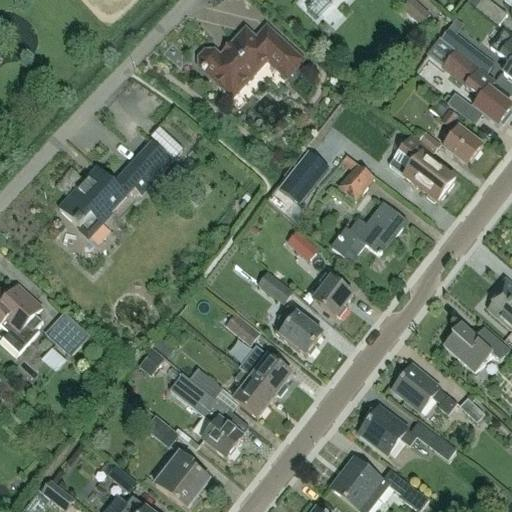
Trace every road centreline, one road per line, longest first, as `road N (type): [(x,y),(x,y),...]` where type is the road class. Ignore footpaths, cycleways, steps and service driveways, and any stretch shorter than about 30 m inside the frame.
road 1 (residential): [(246,511),(511,171)]
road 2 (residential): [(0,198),(183,3)]
